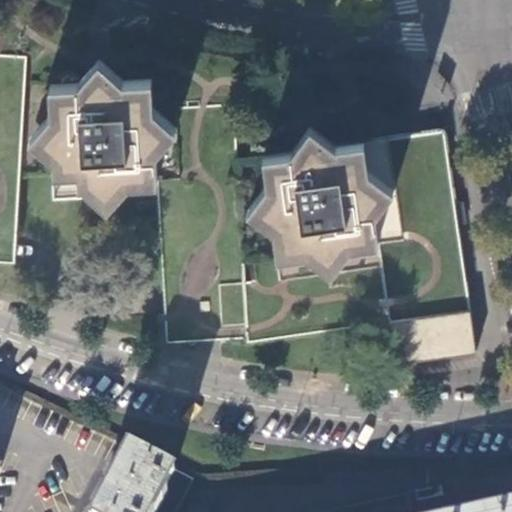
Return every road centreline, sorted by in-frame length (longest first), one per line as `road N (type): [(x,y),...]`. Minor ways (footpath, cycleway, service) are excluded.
road 1 (residential): [(511,413),(299,398),(174,374),(0,319)]
road 2 (secondary): [(168,0),(352,33),(484,28)]
road 3 (secondary): [(484,28),(511,200)]
